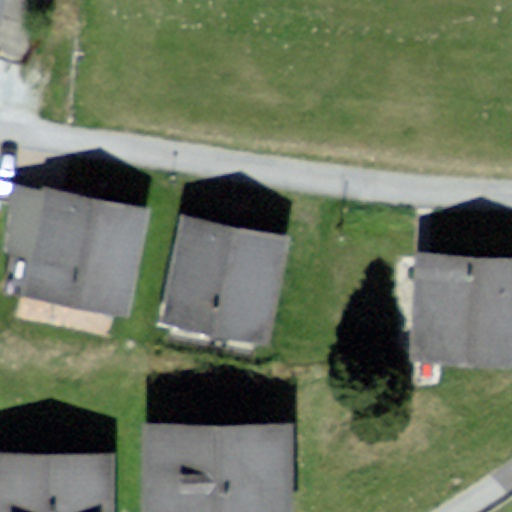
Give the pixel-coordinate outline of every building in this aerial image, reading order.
[(145,217),(20,190),(5,258),(35,264),(29,293),(124,314),(145,217)] [(288,240),(183,216),(159,321),(264,345),(288,240)] [(511,263),(417,257),(409,363),(511,369),(511,263)] [(286,511),(288,424),(143,422),(141,511),(286,511)] [(114,511),(117,454),(0,449),(0,511),(114,511)]
